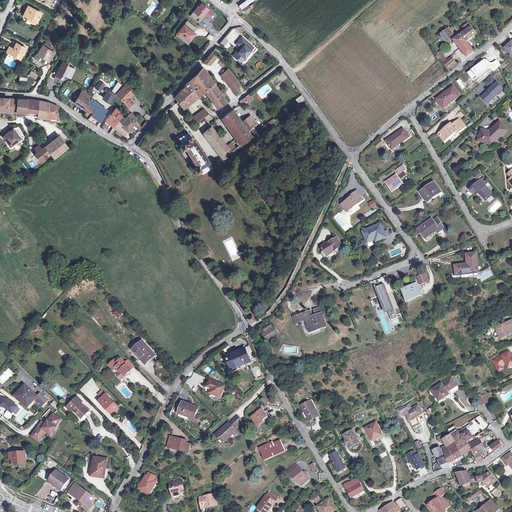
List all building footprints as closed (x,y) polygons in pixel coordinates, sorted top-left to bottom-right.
[(244,0),(238,4),(241,9),(253,0),(244,0)] [(197,6),(189,16),(199,24),(203,19),(201,17),(203,15),(204,15),(208,18),(213,13),(200,2),(196,6),(197,6)] [(28,17),(36,22),(41,13),(28,6),(24,15),(28,17)] [(176,35),(181,39),(183,37),(189,41),(195,33),(193,32),(196,28),(187,21),(176,35)] [(471,27),(469,24),(463,28),(466,31),(462,34),(456,25),(454,27),(460,34),(466,41),(477,33),(472,27),(471,27)] [(452,36),(448,31),(447,29),(441,33),(446,39),(446,40),(452,36)] [(225,36),(228,42),(240,35),(237,30),(225,36)] [(488,32),(482,36),(487,42),(493,38),(488,32)] [(456,36),(455,34),(452,36),(455,39),(461,48),(467,44),(466,41),(460,34),(456,36)] [(241,62),(244,58),(251,50),(247,47),(250,44),(242,37),(236,43),(240,46),(241,48),(234,56),(241,62)] [(226,48),(230,44),(224,38),(220,42),(226,48)] [(511,39),(503,48),(511,57),(511,39)] [(11,53),(20,58),(25,48),(16,43),(13,49),(9,47),(7,51),(11,54),(11,53)] [(467,44),(461,48),(467,56),(474,51),(467,44)] [(43,45),(37,54),(48,61),(54,53),(43,45)] [(241,48),(240,46),(232,55),(234,56),(241,48)] [(216,56),(212,53),(204,62),(209,64),(216,56)] [(444,63),(447,67),(449,65),(455,60),(452,57),(444,63)] [(68,63),(63,61),(56,73),(58,74),(55,79),(61,82),(65,74),(68,76),(72,68),(67,65),(68,63)] [(203,67),(188,81),(198,94),(200,93),(204,90),(217,108),(226,101),(203,67)] [(220,75),(229,86),(237,80),(228,69),(220,75)] [(28,76),(36,79),(38,75),(31,71),(28,76)] [(484,82),(487,85),(493,78),(491,76),(484,82)] [(483,95),(489,101),(503,89),(493,78),(487,85),(490,88),(483,95)] [(237,80),(229,86),(233,91),(241,85),(237,80)] [(95,88),(100,91),(103,86),(104,84),(99,81),(97,84),(98,84),(95,88)] [(198,94),(188,81),(175,97),(182,106),(198,94)] [(261,98),(272,90),(267,83),(256,91),(261,98)] [(129,105),(132,101),(128,97),(133,93),(124,85),(117,93),(129,105)] [(100,91),(105,95),(108,89),(103,86),(100,91)] [(437,99),(444,108),(460,96),(453,87),(437,99)] [(108,89),(105,95),(103,98),(109,102),(109,101),(115,93),(108,89)] [(80,93),(89,100),(90,99),(92,97),(82,90),(80,93)] [(87,103),(89,100),(80,93),(74,102),(86,111),(84,115),(88,117),(90,114),(94,108),(87,103)] [(302,95),(296,100),(298,103),(304,99),(305,99),(302,95)] [(250,101),(246,96),(240,101),(244,106),(250,101)] [(0,110),(7,111),(8,111),(8,98),(0,97),(0,110)] [(17,98),(8,98),(8,111),(16,111),(17,98)] [(27,99),(17,98),(16,111),(25,112),(25,115),(37,116),(38,100),(32,99),(27,99)] [(94,108),(90,114),(91,116),(92,114),(100,120),(104,115),(103,114),(106,110),(94,101),(94,102),(93,101),(93,102),(90,99),(89,100),(87,103),(94,108)] [(49,102),(38,100),(37,116),(43,117),(57,118),(58,114),(58,107),(49,102)] [(117,107),(111,115),(113,116),(116,112),(121,116),(123,113),(117,107)] [(209,114),(207,115),(203,109),(192,118),(196,124),(204,117),(207,122),(212,118),(209,114)] [(225,123),(235,116),(231,111),(222,118),(225,123)] [(114,126),(118,120),(121,116),(116,112),(113,116),(111,115),(110,114),(106,120),(114,126)] [(130,112),(128,115),(135,120),(137,118),(130,112)] [(135,120),(128,115),(128,114),(127,116),(123,113),(121,116),(118,120),(123,125),(122,126),(127,130),(135,120)] [(244,129),(240,123),(235,116),(225,123),(234,136),(244,129)] [(249,116),(240,123),(244,129),(246,131),(248,130),(255,125),(249,116)] [(465,127),(459,119),(452,125),(451,124),(439,134),(445,141),(457,131),(458,133),(465,127)] [(123,125),(118,120),(114,126),(112,128),(109,132),(109,133),(111,134),(116,128),(124,134),(127,130),(122,126),(123,125)] [(499,138),(508,130),(500,122),(491,130),(490,133),(488,132),(489,131),(482,129),(479,140),(489,144),(490,141),(493,140),(495,142),(499,138)] [(230,152),(226,146),(224,144),(211,127),(203,133),(222,158),(230,152)] [(13,129),(3,136),(10,145),(20,138),(21,140),(24,139),(23,137),(24,136),(19,128),(13,129)] [(409,137),(403,128),(386,141),(391,148),(398,143),(398,144),(409,137)] [(244,129),(234,136),(240,145),(250,138),(246,131),(244,129)] [(200,170),(202,173),(203,173),(208,170),(209,168),(206,164),(209,162),(192,138),(192,139),(188,133),(179,138),(182,143),(179,145),(181,150),(185,148),(197,166),(193,168),(196,172),(200,170)] [(45,147),(46,149),(50,153),(53,157),(67,146),(59,136),(45,147)] [(378,148),(384,143),(380,139),(375,144),(378,148)] [(50,153),(46,149),(45,147),(44,146),(41,148),(39,145),(34,148),(37,151),(34,153),(38,157),(39,156),(41,160),(45,157),(50,153)] [(403,164),(395,170),(397,173),(385,182),(392,192),(404,184),(398,176),(407,170),(403,164)] [(484,185),(480,181),(470,190),(475,195),(479,191),(486,200),(493,194),(484,185)] [(422,191),(425,196),(426,195),(430,200),(441,192),(434,183),(422,191)] [(356,192),(349,197),(350,198),(343,204),(348,211),(362,200),(356,192)] [(334,217),(342,227),(347,222),(339,212),(334,217)] [(438,217),(434,220),(432,218),(418,228),(425,238),(436,231),(438,233),(445,228),(438,217)] [(364,232),(368,241),(379,237),(380,239),(390,235),(388,230),(384,232),(381,224),(364,232)] [(329,242),(321,247),(327,256),(343,246),(337,237),(329,242)] [(470,278),(479,277),(476,253),(466,254),(467,264),(455,265),(456,275),(469,273),(470,278)] [(420,284),(428,281),(425,274),(418,277),(420,284)] [(384,283),(376,286),(380,295),(381,294),(387,310),(391,319),(397,317),(384,283)] [(417,284),(403,290),(407,300),(422,294),(417,284)] [(308,314),(308,312),(294,318),(296,323),(306,319),(310,331),(319,328),(326,326),(322,314),(316,316),(313,317),(311,313),(308,314)] [(246,318),(250,324),(256,320),(252,314),(246,318)] [(504,321),(497,324),(499,328),(498,329),(502,337),(508,334),(511,332),(511,331),(511,321),(506,325),(504,321)] [(272,327),(271,324),(262,329),(264,332),(272,327)] [(274,327),(263,334),(267,340),(279,333),(274,327)] [(149,359),(154,354),(143,341),(133,350),(146,364),(150,360),(149,359)] [(235,355),(227,358),(231,367),(237,365),(237,367),(245,363),(245,362),(250,359),(251,361),(255,359),(250,347),(245,349),(235,354),(234,354),(235,355)] [(511,364),(511,355),(509,351),(503,355),(494,360),(497,367),(507,362),(508,363),(510,366),(511,364)] [(503,366),(508,363),(507,362),(497,367),(494,360),(503,355),(502,353),(492,360),(499,372),(504,369),(503,366)] [(130,371),(130,372),(134,369),(133,368),(127,363),(122,358),(118,362),(116,359),(112,363),(117,368),(118,367),(121,370),(118,374),(123,379),(127,376),(126,375),(130,371)] [(130,360),(127,363),(133,368),(136,365),(130,360)] [(444,393),(447,392),(456,386),(451,378),(432,390),(439,401),(446,396),(444,393)] [(225,386),(210,379),(208,384),(213,386),(212,388),(210,393),(220,397),(225,386)] [(41,393),(38,397),(25,385),(16,396),(28,408),(35,400),(43,407),(49,401),(41,393)] [(2,393),(0,393),(0,402),(1,402),(1,404),(3,404),(2,406),(5,407),(13,413),(17,406),(9,400),(9,398),(2,393)] [(106,394),(106,395),(102,399),(99,401),(110,412),(113,409),(115,410),(118,407),(106,394)] [(481,405),(488,401),(484,394),(477,397),(481,405)] [(82,403),(77,398),(67,407),(73,412),(74,410),(82,418),(89,411),(82,403)] [(191,407),(192,405),(183,401),(179,413),(191,418),(194,419),(196,415),(198,409),(191,407)] [(307,413),(311,420),(319,416),(311,401),(302,406),(306,414),(307,413)] [(409,404),(403,407),(402,406),(396,409),(399,415),(404,413),(409,421),(423,414),(418,404),(411,408),(409,404)] [(437,406),(430,409),(427,410),(429,415),(432,414),(432,413),(439,410),(437,406)] [(252,417),(255,421),(256,420),(259,423),(268,416),(262,409),(252,417)] [(40,424),(35,432),(40,436),(44,430),(51,435),(57,427),(57,426),(61,420),(55,415),(50,421),(47,426),(45,428),(40,424)] [(215,435),(219,438),(221,436),(226,441),(234,433),(235,435),(239,432),(235,428),(242,421),(237,416),(233,421),(235,423),(232,425),(230,423),(229,422),(215,435)] [(372,440),(383,435),(376,422),(366,428),(372,440)] [(448,430),(451,435),(458,448),(468,442),(467,441),(473,437),(469,430),(461,436),(455,426),(448,430)] [(40,436),(35,432),(32,436),(40,442),(47,432),(44,430),(40,436)] [(353,446),(354,448),(359,446),(357,444),(360,442),(353,430),(346,434),(347,435),(346,436),(345,437),(347,441),(346,441),(348,445),(349,445),(350,447),(353,446)] [(451,452),(458,448),(451,435),(444,439),(447,445),(443,447),(442,448),(445,454),(444,454),(448,462),(449,463),(455,460),(451,452)] [(171,436),(168,445),(173,447),(172,449),(188,453),(191,444),(186,443),(187,440),(179,438),(179,439),(177,439),(177,437),(171,436)] [(447,445),(444,439),(444,440),(442,437),(441,436),(440,436),(439,436),(439,437),(438,437),(438,438),(443,447),(447,445)] [(476,436),(473,437),(467,441),(468,442),(470,445),(472,449),(476,457),(480,454),(485,451),(479,439),(478,440),(476,436)] [(260,448),(264,458),(274,453),(275,455),(285,451),(281,441),(274,444),(271,445),(270,443),(260,448)] [(500,441),(498,443),(492,447),(495,451),(504,445),(501,441),(500,442),(500,441)] [(458,448),(462,455),(472,449),(470,445),(468,442),(458,448)] [(443,454),(440,447),(432,450),(436,457),(443,454)] [(451,452),(455,460),(462,455),(458,448),(451,452)] [(25,452),(13,453),(13,459),(13,464),(19,463),(19,464),(26,464),(25,452)] [(333,459),(334,460),(333,461),(337,469),(343,469),(346,468),(337,452),(331,455),(333,459)] [(419,454),(414,457),(411,452),(407,454),(411,463),(413,462),(418,470),(425,466),(419,454)] [(502,459),(507,466),(509,464),(511,467),(511,453),(511,452),(502,459)] [(448,462),(444,454),(441,456),(442,458),(438,459),(442,465),(448,462)] [(480,454),(476,457),(479,462),(484,460),(480,454)] [(95,458),(92,475),(104,477),(107,459),(95,458)] [(294,476),(297,480),(302,485),(310,478),(299,466),(290,474),(292,477),(294,476)] [(49,481),(48,482),(54,487),(56,485),(62,490),(69,479),(57,470),(49,481)] [(464,485),(469,484),(471,483),(472,482),(478,481),(478,482),(483,482),(488,487),(493,483),(492,482),(496,478),(490,472),(487,475),(486,474),(483,476),(478,477),(478,476),(475,476),(475,477),(470,477),(467,471),(459,473),(460,479),(463,486),(464,485)] [(156,481),(147,476),(146,475),(139,489),(149,495),(157,481),(156,481)] [(349,482),(344,485),(347,490),(352,498),(364,490),(357,478),(353,480),(349,482)] [(183,486),(182,480),(170,483),(173,495),(173,496),(181,494),(181,493),(185,492),(184,487),(183,487),(183,486)] [(68,492),(71,494),(78,485),(75,483),(68,492)] [(89,501),(92,501),(95,497),(78,485),(71,494),(81,501),(80,502),(81,504),(85,507),(87,507),(90,504),(89,501)] [(490,500),(491,499),(482,489),(466,499),(468,502),(483,492),(490,500)] [(52,490),(48,498),(53,501),(58,493),(52,490)] [(450,505),(443,495),(439,490),(435,493),(439,497),(443,503),(441,505),(437,499),(428,505),(433,511),(436,511),(438,511),(443,511),(446,511),(445,509),(447,507),(450,505)] [(202,508),(207,507),(217,505),(214,494),(204,496),(199,497),(202,508)] [(317,503),(321,499),(316,494),(312,497),(317,503)] [(263,510),(266,511),(268,511),(275,502),(266,496),(258,508),(263,511),(263,510)] [(321,511),(332,511),(337,509),(330,498),(318,506),(321,511)] [(401,508),(405,505),(401,499),(397,501),(401,508)] [(502,511),(491,499),(490,500),(485,504),(486,505),(480,509),(482,511),(502,511)] [(93,503),(92,501),(89,501),(90,504),(87,507),(85,507),(88,510),(93,503)] [(393,502),(381,511),(388,511),(390,511),(397,511),(400,510),(393,502)]
